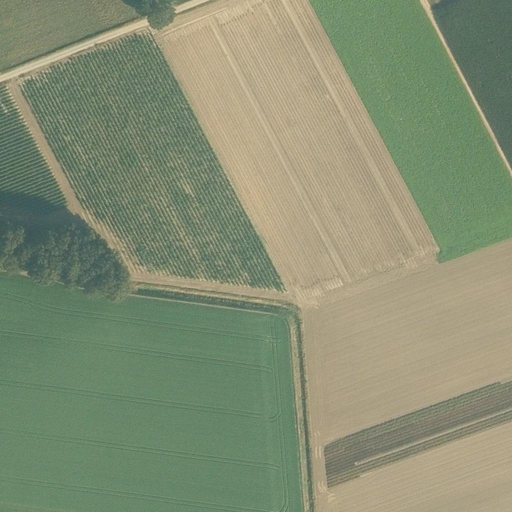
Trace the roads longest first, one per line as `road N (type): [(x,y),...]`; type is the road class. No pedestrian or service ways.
road 1 (track): [(202,0),(0,79)]
road 2 (track): [(422,0),(511,172)]
